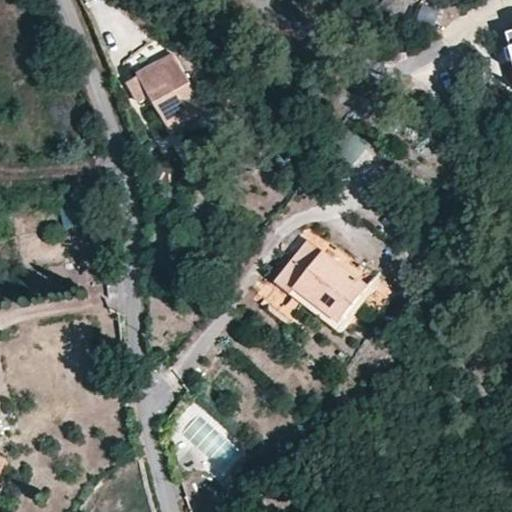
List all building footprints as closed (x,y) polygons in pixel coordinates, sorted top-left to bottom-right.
[(382,0),(380,10),(401,16),(404,0),(382,0)] [(191,83),(173,52),(157,62),(143,71),(128,81),(126,82),(139,105),(142,103),(149,117),(159,111),(173,136),(209,114),(191,83)] [(333,153),(356,166),(369,144),(346,131),(333,153)] [(65,231),(81,227),(76,200),(59,204),(65,231)] [(371,287),(324,250),(324,251),(308,239),(304,246),(275,282),(293,295),(297,291),(341,324),(371,287)] [(341,324),(297,291),(293,295),(341,333),(375,289),(371,287),(341,324)] [(0,479),(8,462),(0,458),(0,479)] [(276,468),(265,459),(244,484),(254,493),(276,468)]
